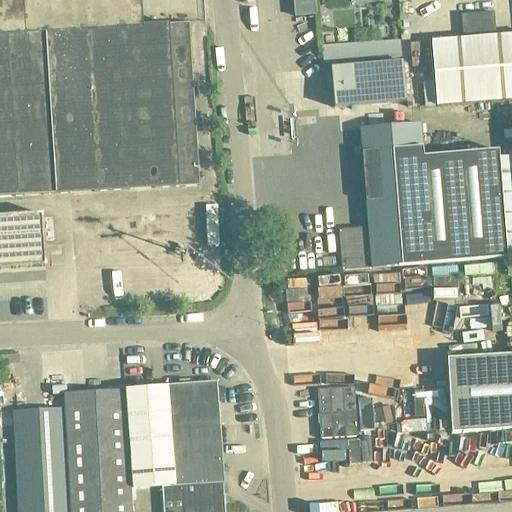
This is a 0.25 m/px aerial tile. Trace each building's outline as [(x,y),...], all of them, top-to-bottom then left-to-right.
[(0,0),(0,197),(56,194),(199,186),(189,23),(143,26),(141,0),(0,0)] [(494,14),(479,15),(485,103),(511,100),(511,35),(496,37),(494,14)] [(485,103),(479,15),(463,16),(465,40),(432,42),(437,107),(485,103)] [(400,41),(322,46),(323,63),(401,58),(400,41)] [(402,62),(331,68),(334,108),(406,102),(402,62)] [(497,151),(441,156),(423,157),(420,125),(361,129),(373,270),(432,265),(432,264),(450,263),(505,257),(497,151)] [(43,216),(43,214),(0,216),(0,270),(46,267),(47,265),(46,265),(44,245),(55,245),(55,239),(54,220),(52,220),(42,221),(42,216),(43,216)] [(373,269),(369,228),(339,230),(342,272),(373,270),(373,269)] [(307,278),(333,277),(332,264),(307,265),(307,278)] [(191,299),(190,272),(155,274),(156,300),(191,299)] [(337,277),(309,281),(310,292),(339,288),(337,277)] [(372,284),(373,294),(372,294),(374,321),(399,320),(397,283),(372,284)] [(402,290),(403,312),(428,312),(428,290),(402,290)] [(455,295),(429,297),(430,308),(456,306),(455,295)] [(284,334),(337,333),(336,300),(283,301),(284,334)] [(368,337),(366,323),(346,326),(348,340),(368,337)] [(511,430),(511,356),(447,360),(451,434),(511,430)] [(346,373),(321,376),(322,385),(347,382),(346,373)] [(292,389),(317,389),(317,376),(291,377),(292,389)] [(174,487),(162,487),(163,511),(224,511),(216,384),(168,387),(174,486),(174,487)] [(314,435),(351,434),(349,386),(312,388),(314,435)] [(174,486),(168,387),(126,390),(133,490),(174,487),(174,486)] [(362,388),(362,426),(390,426),(390,388),(362,388)] [(130,511),(124,392),(65,395),(70,511),(130,511)] [(67,511),(61,410),(14,413),(19,511),(67,511)]
